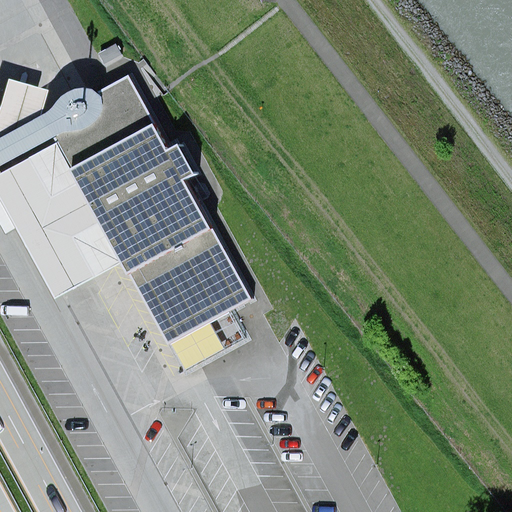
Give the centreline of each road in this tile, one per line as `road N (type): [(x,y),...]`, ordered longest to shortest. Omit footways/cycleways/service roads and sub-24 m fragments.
road 1 (track): [(285,0),(511,291)]
road 2 (track): [(376,0),(511,178)]
road 3 (motorway): [(59,511),(0,400)]
